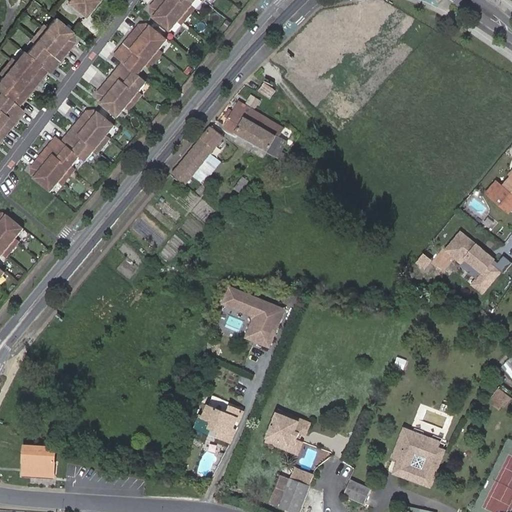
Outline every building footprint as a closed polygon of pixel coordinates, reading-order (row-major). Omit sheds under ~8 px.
[(99,3),(95,0),(70,0),(65,6),(83,22),(99,3)] [(177,25),(190,9),(197,0),(199,0),(203,3),(205,0),(156,0),(148,10),(150,17),(153,19),(152,21),(168,35),(177,25)] [(194,12),(190,9),(177,25),(180,28),(194,12)] [(13,64),(1,79),(0,79),(0,142),(10,129),(9,126),(14,120),(18,120),(23,114),(18,109),(23,103),(22,99),(28,93),(32,92),(44,77),(42,75),(44,72),(49,76),(55,68),(54,65),(59,59),(63,59),(74,45),(72,39),(68,35),(70,34),(53,20),(45,30),(32,46),(24,55),(22,53),(13,64)] [(137,79),(144,69),(158,52),(166,41),(148,27),(146,28),(144,26),(139,26),(128,39),(128,44),(123,50),(120,50),(113,59),(121,65),(116,70),(116,76),(111,82),(107,82),(97,95),(97,102),(101,106),(99,107),(117,122),(124,112),(139,94),(146,85),(137,79)] [(28,43),(32,46),(45,30),(41,27),(28,43)] [(158,52),(144,69),(148,72),(162,55),(158,52)] [(0,71),(0,78),(1,79),(13,64),(9,60),(0,71)] [(263,83),(257,92),(269,99),(275,90),(263,83)] [(142,97),(139,94),(124,112),(128,115),(142,97)] [(277,138),(284,126),(253,108),(258,99),(250,95),(246,102),(240,99),(224,126),(277,157),(285,143),(277,138)] [(91,156),(107,138),(114,129),(96,114),(95,116),(92,114),(86,114),(75,127),(75,132),(70,138),(66,138),(61,144),(55,139),(50,145),(50,150),(45,157),(40,157),(30,170),(31,177),(34,180),(32,182),(49,196),(57,186),(73,168),(80,159),(85,164),(91,156)] [(223,139),(209,128),(169,175),(183,187),(223,139)] [(110,140),(107,138),(91,156),(95,159),(110,140)] [(73,168),(57,186),(61,189),(77,171),(73,168)] [(500,206),(510,195),(511,191),(511,180),(504,191),(498,186),(489,198),(500,206)] [(511,191),(510,195),(500,206),(511,215),(511,214),(511,191)] [(0,281),(4,276),(0,272),(0,260),(2,259),(15,242),(23,231),(5,218),(4,220),(2,218),(0,217),(0,281)] [(508,268),(462,231),(446,252),(480,279),(473,288),(485,297),(508,268)] [(15,242),(2,259),(5,261),(18,244),(15,242)] [(263,302),(228,288),(222,303),(250,315),(252,319),(245,337),(267,345),(278,318),(260,310),(263,302)] [(281,310),(263,302),(260,310),(278,318),(281,310)] [(254,345),(248,359),(261,365),(267,350),(254,345)] [(511,374),(511,356),(503,364),(511,374)] [(493,398),(508,408),(511,401),(511,394),(500,387),(493,398)] [(193,431),(200,434),(212,409),(208,407),(203,419),(199,417),(193,431)] [(244,414),(229,408),(226,415),(212,409),(200,434),(207,437),(209,433),(216,436),(214,440),(230,447),(236,432),(233,431),(237,420),(241,421),(244,414)] [(264,444),(298,458),(310,426),(276,413),(264,444)] [(397,460),(392,473),(432,489),(447,450),(439,447),(442,441),(404,427),(391,458),(397,460)] [(30,479),(53,480),(55,456),(49,455),(49,449),(28,448),(28,455),(23,455),(22,472),(30,473),(30,479)] [(283,511),(301,511),(314,480),(295,473),(291,482),(281,479),(274,496),(284,500),(280,511),(283,511)] [(368,494),(349,485),(343,499),(362,507),(368,494)] [(280,511),(284,500),(274,496),(270,507),(280,511)]
